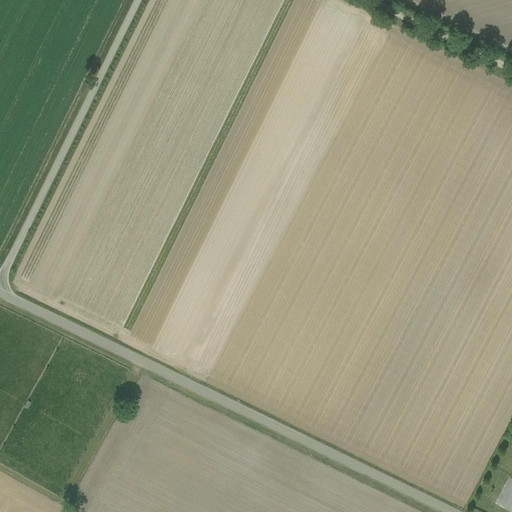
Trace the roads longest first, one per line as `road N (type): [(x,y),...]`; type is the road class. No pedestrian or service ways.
road 1 (unclassified): [(451,511),(0,293)]
road 2 (unclassified): [(0,274),(134,0)]
road 3 (track): [(372,0),(511,67)]
